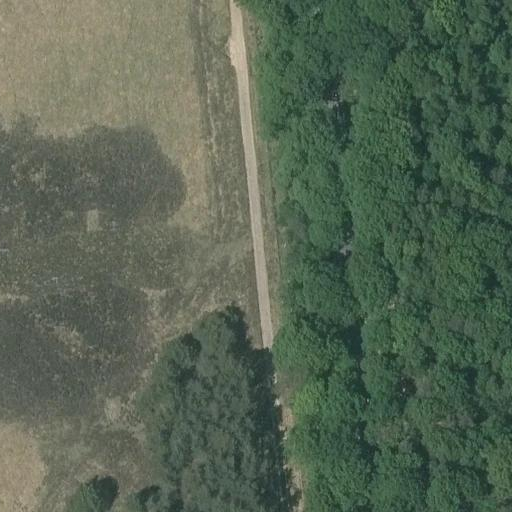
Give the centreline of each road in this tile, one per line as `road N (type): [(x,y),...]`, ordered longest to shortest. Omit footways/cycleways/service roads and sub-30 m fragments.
road 1 (track): [(242,0),(258,215),(295,511)]
road 2 (secondary): [(370,511),(316,0)]
